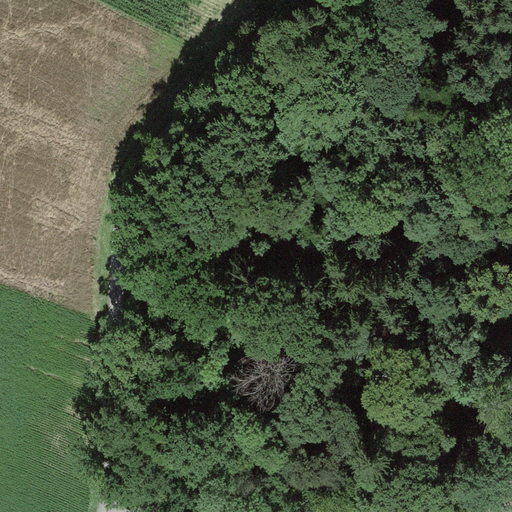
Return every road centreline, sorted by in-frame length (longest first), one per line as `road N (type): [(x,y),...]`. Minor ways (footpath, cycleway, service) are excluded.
road 1 (track): [(111,511),(146,127),(270,0)]
road 2 (track): [(511,423),(123,511)]
